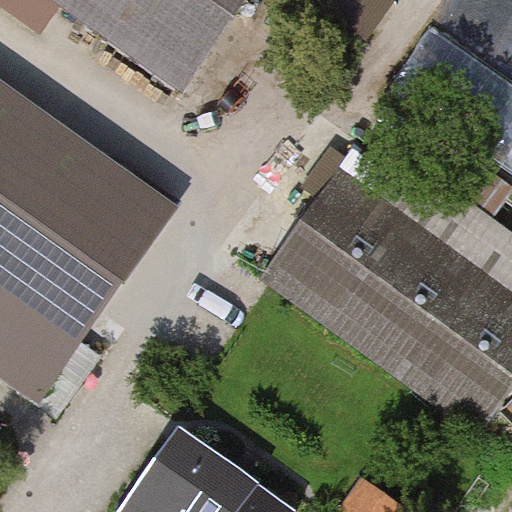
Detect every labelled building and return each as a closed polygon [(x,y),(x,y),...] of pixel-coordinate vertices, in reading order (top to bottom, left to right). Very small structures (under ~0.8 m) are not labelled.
[(63,0),(196,90),(257,0),(63,0)] [(394,97),(511,166),(511,81),(431,35),(394,97)] [(0,83),(0,367),(48,401),(182,211),(0,83)] [(511,292),(349,177),(276,280),(496,434),(511,412),(511,292)] [(302,511),(192,437),(141,511),(302,511)]
